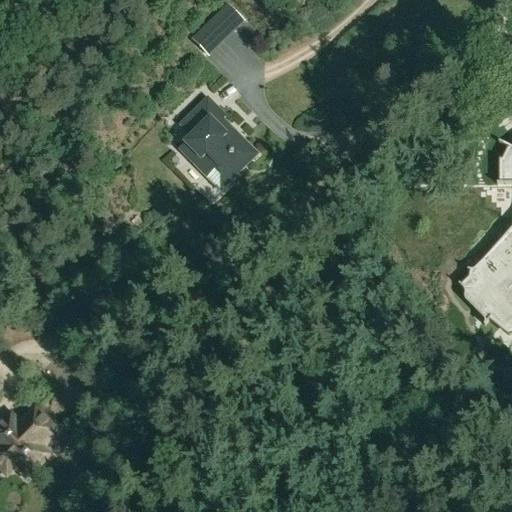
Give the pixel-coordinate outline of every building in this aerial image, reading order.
[(225,8),(206,27),(222,43),(241,24),(225,8)] [(224,76),(263,42),(248,24),(208,57),(224,76)] [(225,118),(208,100),(182,125),(193,137),(179,151),(221,193),(258,156),(222,121),(225,118)] [(460,284),(459,286),(487,309),(488,310),(488,311),(489,312),(489,313),(489,314),(489,315),(489,316),(489,317),(489,318),(489,319),(488,320),(487,321),(487,322),(484,325),(485,326),(489,321),(508,336),(511,334),(511,294),(509,292),(511,288),(511,148),(511,149),(500,143),(499,144),(509,149),(502,159),(499,159),(499,162),(500,162),(500,184),(497,184),(497,185),(507,185),(508,185),(511,185),(511,234),(487,259),(486,259),(485,260),(475,270),(474,270),(474,271),(473,271),(472,271),(471,271),(470,271),(468,270),(468,271),(470,272),(469,280),(462,286),(460,284)] [(446,223),(404,244),(418,274),(461,253),(446,223)] [(16,443),(8,434),(0,441),(0,458),(1,460),(0,461),(0,476),(10,488),(19,480),(29,491),(53,469),(45,460),(61,446),(40,422),(16,443)]
